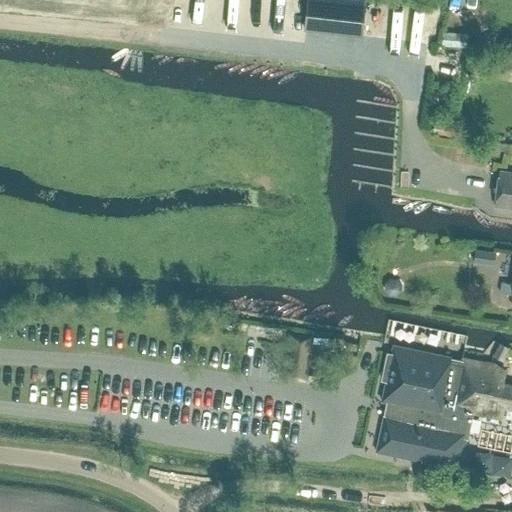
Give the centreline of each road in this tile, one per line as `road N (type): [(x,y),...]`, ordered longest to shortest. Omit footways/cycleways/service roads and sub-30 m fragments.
road 1 (unclassified): [(184,511),(207,494),(236,487),(412,497)]
road 2 (unclassified): [(174,511),(101,471),(0,455)]
